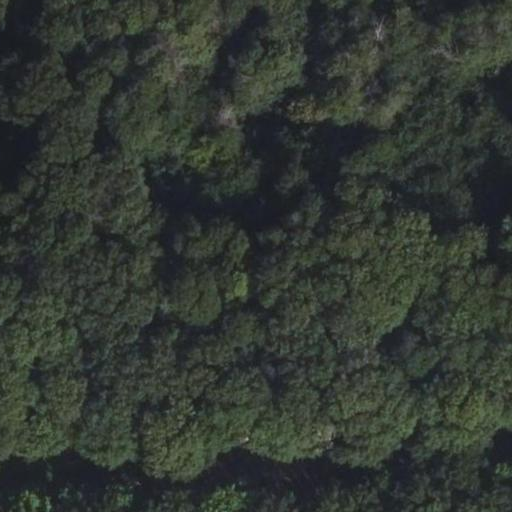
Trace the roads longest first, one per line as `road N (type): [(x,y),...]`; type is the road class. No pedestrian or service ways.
road 1 (track): [(0,359),(511,268)]
road 2 (track): [(511,417),(0,451)]
